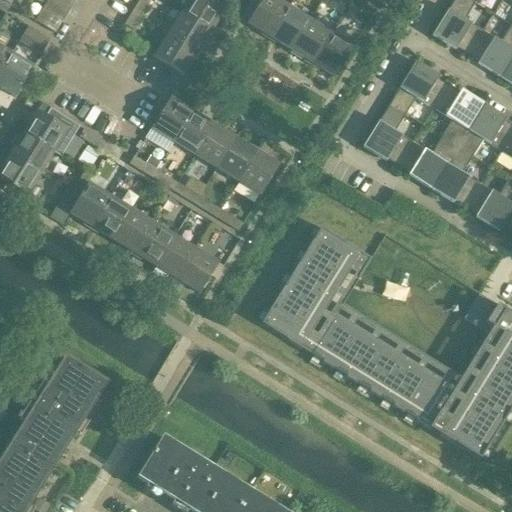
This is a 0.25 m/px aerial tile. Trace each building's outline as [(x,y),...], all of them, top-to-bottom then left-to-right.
[(49,0),(48,0),(42,11),(53,17),(62,23),(69,12),(49,0)] [(73,0),(49,0),(69,12),(76,1),(73,0)] [(209,0),(188,0),(180,13),(211,32),(225,9),(209,0)] [(261,0),(247,24),(269,38),(288,8),(276,0),(261,0)] [(450,44),(468,55),(482,32),(464,21),(475,3),(469,0),(456,0),(433,37),(449,46),(450,44)] [(0,1),(0,11),(5,15),(10,7),(9,7),(9,6),(0,1)] [(138,2),(131,13),(139,17),(146,7),(138,2)] [(269,38),(291,52),(310,21),(288,8),(269,38)] [(35,22),(45,29),(53,17),(42,11),(35,22)] [(139,17),(131,13),(123,25),(131,30),(139,17)] [(180,13),(167,34),(198,53),(211,32),(180,13)] [(53,17),(45,29),(55,35),(62,23),(53,17)] [(291,52),(312,65),(331,34),(310,21),(291,52)] [(37,59),(49,35),(28,25),(17,49),(37,59)] [(487,70),(500,78),(511,59),(511,26),(500,43),(482,32),(468,55),(488,67),(487,70)] [(198,53),(167,34),(153,57),(183,76),(198,53)] [(331,34),(312,65),(335,79),(354,48),(331,34)] [(0,71),(10,55),(0,48),(0,71)] [(10,55),(0,71),(0,90),(14,99),(32,68),(10,55)] [(511,59),(500,78),(511,85),(511,59)] [(416,64),(390,106),(405,115),(414,99),(433,111),(448,86),(431,75),(432,73),(416,64)] [(441,138),(456,148),(483,105),(470,96),(468,99),(448,86),(433,111),(451,122),(441,138)] [(151,129),(173,143),(192,112),(170,98),(151,129)] [(61,157),(79,128),(42,104),(23,134),(54,153),(61,157)] [(483,105),(456,148),(472,158),(481,142),(500,153),(511,134),(511,125),(498,117),(499,115),(483,105)] [(380,156),(397,167),(412,144),(394,134),(405,115),(390,106),(363,149),(378,158),(380,156)] [(173,143),(194,156),(213,125),(192,112),(173,143)] [(194,156),(216,169),(235,138),(213,125),(194,156)] [(79,138),(90,145),(95,138),(84,131),(79,138)] [(23,134),(10,156),(40,175),(54,153),(23,134)] [(511,160),(511,174),(508,181),(511,183),(511,134),(500,153),(511,160)] [(95,138),(90,145),(101,153),(106,145),(95,138)] [(216,169),(237,182),(256,152),(235,138),(216,169)] [(416,182),(429,190),(456,148),(441,138),(431,156),(412,144),(397,167),(417,179),(416,182)] [(454,202),(465,208),(479,186),(461,175),(472,158),(456,148),(429,190),(452,205),(454,202)] [(256,152),(237,182),(260,196),(279,165),(256,152)] [(40,175),(10,156),(0,172),(0,181),(26,198),(26,197),(40,175)] [(128,165),(140,172),(145,164),(133,157),(128,165)] [(140,172),(151,179),(156,171),(145,164),(140,172)] [(151,179),(161,185),(166,177),(156,171),(151,179)] [(84,173),(78,184),(85,189),(92,178),(84,173)] [(161,185),(172,192),(177,184),(166,177),(161,185)] [(69,215),(91,229),(111,198),(88,185),(92,178),(85,189),(69,215)] [(465,208),(477,215),(475,219),(483,224),(498,233),(511,211),(511,183),(508,181),(498,197),(479,186),(465,208)] [(78,200),(69,215),(85,189),(78,184),(71,195),(78,200)] [(172,192),(183,198),(188,190),(177,184),(172,192)] [(183,198),(194,205),(199,197),(188,190),(183,198)] [(194,205),(204,212),(209,204),(199,197),(194,205)] [(91,229),(113,242),(132,211),(111,198),(91,229)] [(204,212),(215,218),(220,210),(209,204),(204,212)] [(57,208),(50,220),(62,227),(65,222),(69,215),(57,208)] [(215,218),(226,225),(231,217),(220,210),(215,218)] [(113,242),(134,255),(154,225),(132,211),(113,242)] [(231,217),(226,225),(237,232),(242,224),(231,217)] [(134,255),(156,269),(175,238),(154,225),(134,255)] [(314,233),(259,324),(491,470),(511,436),(511,318),(497,310),(485,329),(506,342),(485,375),(343,287),(359,260),(314,233)] [(156,269),(177,282),(197,251),(175,238),(156,269)] [(197,251),(177,282),(200,296),(219,265),(197,251)] [(0,463),(0,511),(26,511),(105,385),(64,360),(0,463)] [(135,481),(185,511),(278,511),(160,439),(135,481)]
